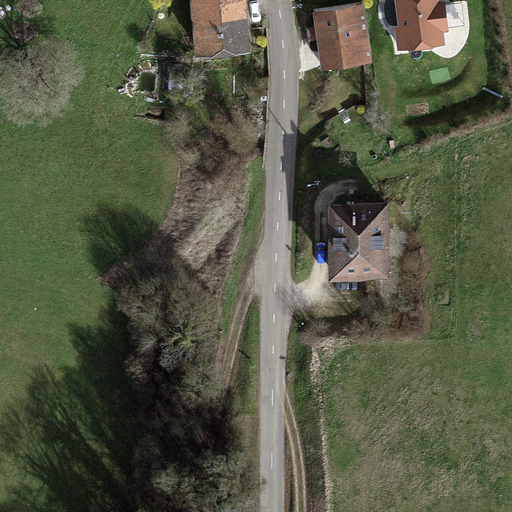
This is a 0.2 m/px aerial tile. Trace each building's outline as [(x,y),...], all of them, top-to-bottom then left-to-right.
[(194,0),(199,51),(246,47),(242,0),(194,0)] [(435,0),(397,0),(400,25),(397,25),(400,47),(441,42),(439,26),(446,26),(444,2),(436,3),(435,0)] [(368,40),(362,2),(355,3),(361,45),(358,45),(360,61),(370,61),(368,40)] [(361,45),(355,3),(314,9),(316,26),(307,27),(309,38),(318,37),(322,66),(345,63),(343,47),(358,45),(361,45)] [(332,204),(332,272),(384,271),(384,203),(332,204)]
